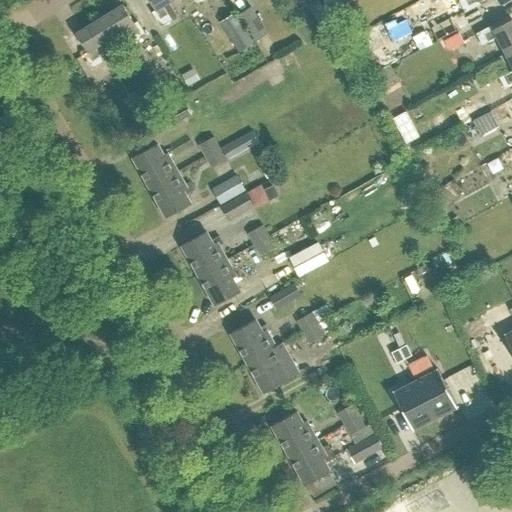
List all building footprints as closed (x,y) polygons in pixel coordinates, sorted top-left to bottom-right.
[(171,0),(150,0),(156,10),(152,12),(161,25),(177,15),(168,2),(171,0)] [(458,0),(465,12),(480,4),(477,0),(458,0)] [(123,4),(100,19),(111,37),(127,27),(135,41),(146,35),(137,21),(134,23),(123,4)] [(267,33),(250,7),(239,14),(256,40),(267,33)] [(254,42),(235,12),(220,22),(239,52),(254,42)] [(506,53),(511,49),(511,18),(493,29),(492,25),(476,33),(482,44),(497,36),(506,53)] [(84,54),(93,68),(108,58),(100,44),(111,37),(100,19),(77,33),(88,51),(84,54)] [(379,39),(365,41),(368,66),(382,64),(379,39)] [(511,49),(506,53),(511,64),(511,70),(499,77),(506,89),(511,85),(511,49)] [(267,68),(277,64),(271,50),(261,54),(267,68)] [(236,106),(261,89),(256,81),(231,99),(236,106)] [(192,114),(185,101),(160,114),(167,127),(192,114)] [(498,126),(491,112),(474,120),(481,135),(498,126)] [(226,158),(215,136),(199,144),(211,166),(226,158)] [(133,157),(144,177),(173,160),(169,152),(164,155),(157,143),(133,157)] [(155,197),(184,180),(173,160),(144,177),(155,197)] [(245,189),(236,174),(210,189),(220,204),(245,189)] [(188,187),(184,180),(155,197),(166,217),(191,203),(183,190),(188,187)] [(278,197),(274,186),(263,190),(268,201),(278,197)] [(253,205),(245,192),(221,206),(228,220),(253,205)] [(453,215),(456,227),(473,222),(469,210),(453,215)] [(269,235),(263,224),(248,233),(254,244),(269,235)] [(199,274),(228,258),(218,241),(213,244),(206,231),(182,245),(199,274)] [(270,236),(269,235),(254,244),(260,255),(282,242),(277,233),(270,236)] [(316,244),(288,259),(297,277),(326,261),(316,244)] [(228,258),(199,274),(215,304),(240,291),(233,278),(237,275),(228,258)] [(329,281),(344,273),(339,264),(325,272),(329,281)] [(301,294),(298,288),(295,282),(270,297),(277,309),(301,294)] [(347,309),(358,309),(358,294),(348,293),(347,309)] [(303,332),(319,323),(313,312),(297,321),(303,332)] [(462,335),(484,327),(480,314),(458,322),(462,335)] [(231,333),(248,363),(282,343),(282,342),(275,346),(266,329),(262,331),(255,319),(231,333)] [(319,323),(303,332),(309,343),(332,330),(326,319),(319,323)] [(282,343),(248,363),(264,392),(299,373),(282,343)] [(405,359),(397,362),(403,373),(410,369),(405,359)] [(397,362),(390,366),(396,377),(403,373),(397,362)] [(450,410),(451,409),(430,370),(428,370),(429,371),(408,383),(428,420),(449,409),(450,410)] [(457,417),(478,416),(476,376),(455,376),(457,417)] [(387,393),(385,393),(407,433),(408,432),(408,431),(428,420),(408,383),(387,394),(387,393)] [(355,403),(337,411),(353,444),(346,448),(354,463),(382,450),(374,434),(371,436),(355,403)] [(289,454),(313,441),(296,411),(272,425),(289,454)] [(289,454),(306,484),(307,483),(314,495),(336,483),(330,470),(313,441),(289,454)]
